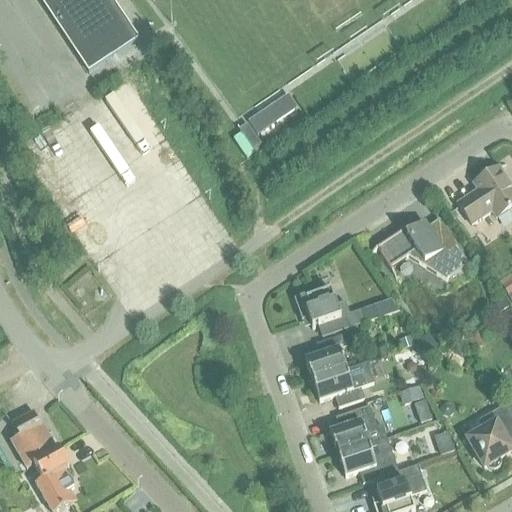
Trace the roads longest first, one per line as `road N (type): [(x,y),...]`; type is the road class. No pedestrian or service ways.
road 1 (residential): [(318,511),(248,297),(489,135),(511,135)]
road 2 (track): [(511,69),(278,226)]
road 3 (unclassified): [(278,226),(52,377)]
road 4 (tertiary): [(176,511),(52,377)]
